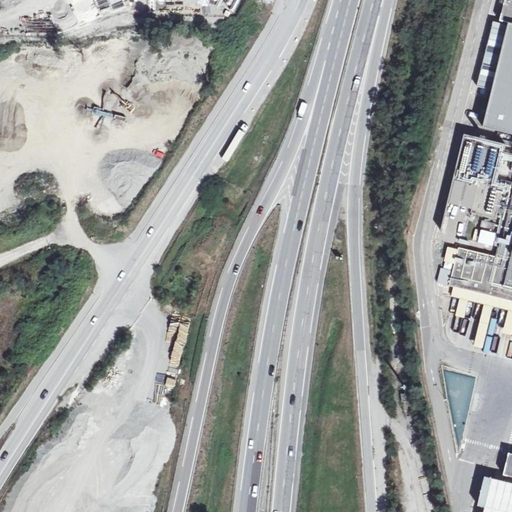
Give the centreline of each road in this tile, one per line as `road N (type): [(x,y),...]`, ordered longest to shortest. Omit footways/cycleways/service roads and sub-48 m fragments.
road 1 (unclassified): [(299,0),(0,475)]
road 2 (motorway): [(282,511),(314,255),(373,17)]
road 3 (motorway): [(372,511),(353,224),(373,17)]
road 4 (motorway): [(332,65),(313,88),(226,290),(177,511)]
road 5 (motorway): [(332,65),(272,329),(246,511)]
road 6 (unknown): [(262,0),(227,24),(0,38)]
